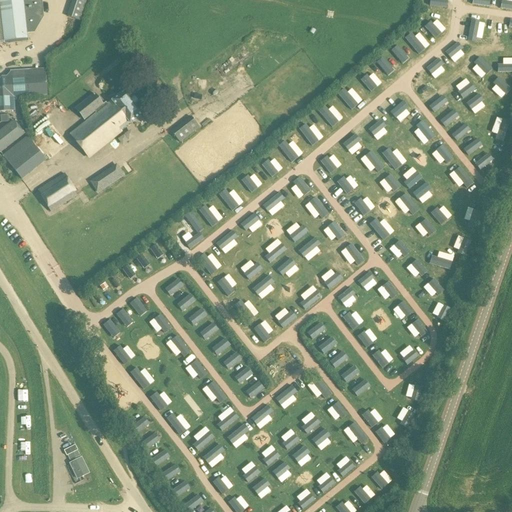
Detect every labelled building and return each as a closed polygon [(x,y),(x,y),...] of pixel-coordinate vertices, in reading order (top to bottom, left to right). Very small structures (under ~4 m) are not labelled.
[(0,0),(0,41),(26,39),(25,34),(33,33),(42,18),(40,0),(0,0)] [(72,0),(67,16),(80,20),(86,0),(72,0)] [(440,18),(442,12),(431,10),(430,17),(440,18)] [(56,30),(55,38),(72,40),(76,20),(68,19),(66,32),(56,30)] [(430,22),(424,27),(434,39),(440,33),(430,22)] [(471,32),(469,39),(476,41),(478,34),(471,32)] [(411,33),(405,39),(418,55),(425,50),(411,33)] [(396,45),(390,50),(399,61),(405,55),(396,45)] [(463,46),(460,50),(472,60),(476,55),(463,46)] [(500,49),(492,57),(499,63),(507,55),(500,49)] [(382,57),(376,63),(384,73),(390,67),(382,57)] [(375,77),(381,72),(370,59),(364,64),(375,77)] [(477,62),(463,68),(468,79),(481,73),(477,62)] [(439,65),(429,71),(435,82),(446,75),(439,65)] [(0,111),(13,111),(12,96),(46,94),(45,75),(32,76),(32,72),(11,73),(12,82),(9,82),(8,83),(4,79),(2,80),(1,81),(0,80),(0,111)] [(365,75),(359,80),(369,92),(375,87),(365,75)] [(355,76),(349,80),(361,99),(368,94),(355,76)] [(453,95),(462,90),(458,81),(448,86),(453,95)] [(343,89),(336,94),(350,110),(356,105),(343,89)] [(130,124),(144,113),(126,90),(112,101),(113,102),(71,135),(88,157),(121,131),(121,130),(130,124)] [(492,109),(498,111),(499,107),(506,109),(511,94),(499,90),(492,109)] [(84,121),(104,105),(94,94),(75,109),(84,121)] [(395,119),(409,108),(403,101),(390,112),(395,119)] [(323,106),(317,111),(330,127),(337,122),(323,106)] [(58,126),(63,122),(57,115),(52,119),(58,126)] [(180,143),(199,128),(191,117),(172,132),(180,143)] [(494,134),(497,121),(488,119),(485,131),(494,134)] [(5,128),(0,131),(0,150),(24,131),(15,120),(5,128)] [(368,130),(373,136),(386,126),(380,120),(368,130)] [(479,120),(476,128),(483,131),(486,123),(479,120)] [(428,142),(435,137),(422,121),(415,126),(428,142)] [(306,124),(299,129),(312,146),(318,141),(306,124)] [(409,125),(400,130),(406,140),(414,136),(409,125)] [(45,133),(45,141),(55,141),(55,132),(45,133)] [(343,145),(348,151),(360,141),(355,135),(343,145)] [(22,181),(47,161),(27,136),(2,156),(22,181)] [(486,147),(484,153),(492,157),(499,141),(488,136),(484,146),(486,147)] [(412,145),(420,155),(427,149),(420,139),(412,145)] [(285,141),(278,146),(291,163),(298,157),(285,141)] [(411,162),(418,157),(408,145),(402,150),(411,162)] [(447,164),(453,159),(442,145),(436,151),(447,164)] [(367,146),(354,157),(358,162),(371,150),(367,146)] [(275,148),(266,156),(270,160),(279,152),(275,148)] [(91,193),(132,163),(123,151),(100,168),(101,169),(83,182),(91,193)] [(384,168),(371,152),(364,157),(378,173),(384,168)] [(432,165),(428,168),(432,174),(442,167),(434,156),(428,160),(432,165)] [(320,162),(330,174),(336,169),(326,157),(320,162)] [(268,160),(262,165),(271,178),(278,172),(268,160)] [(279,161),(274,165),(278,170),(283,167),(279,161)] [(429,184),(433,187),(438,181),(446,188),(454,179),(442,169),(429,184)] [(37,190),(51,213),(77,196),(75,192),(76,191),(64,175),(37,190)] [(400,188),(390,175),(383,180),(393,193),(400,188)] [(247,176),(241,181),(251,193),(257,188),(247,176)] [(299,178),(293,183),(303,196),(310,191),(299,178)] [(337,183),(346,195),(353,190),(343,178),(337,183)] [(458,186),(449,193),(455,201),(464,194),(458,186)] [(219,194),(232,211),(239,206),(225,189),(219,194)] [(279,194),(263,207),(268,213),(284,200),(279,194)] [(418,211),(405,194),(399,199),(412,216),(418,211)] [(315,198),(308,203),(321,219),(328,214),(315,198)] [(370,212),(360,199),(354,204),(363,217),(370,212)] [(449,210),(455,206),(452,201),(446,205),(449,210)] [(468,201),(458,208),(466,218),(476,210),(468,201)] [(199,211),(212,228),(218,223),(205,206),(199,211)] [(457,209),(452,213),(457,219),(462,215),(457,209)] [(375,216),(380,223),(388,217),(384,210),(375,216)] [(184,217),(197,234),(199,233),(204,230),(191,212),(184,217)] [(259,220),(254,214),(240,225),(245,231),(259,220)] [(389,236),(376,219),(370,224),(383,241),(389,236)] [(435,232),(425,219),(419,224),(429,237),(435,232)] [(334,222),(327,228),(338,241),(345,236),(334,222)] [(174,233),(177,237),(188,229),(184,225),(174,233)] [(307,232),(302,226),(289,237),(294,243),(307,232)] [(216,245),(221,251),(238,238),(233,231),(216,245)] [(244,243),(256,236),(253,231),(241,238),(244,243)] [(315,238),(299,252),(304,258),(320,245),(315,238)] [(160,239),(153,243),(157,249),(163,246),(160,239)] [(410,253),(399,241),(393,246),(404,258),(410,253)] [(253,244),(248,249),(252,253),(257,247),(253,244)] [(281,244),(265,258),(270,264),(286,250),(281,244)] [(351,244),(345,249),(357,266),(364,261),(351,244)] [(452,262),(460,247),(455,244),(446,259),(452,262)] [(198,259),(211,275),(217,270),(204,254),(198,259)] [(431,257),(429,265),(449,271),(452,263),(431,257)] [(290,259),(277,270),(282,277),(295,265),(290,259)] [(427,272),(416,260),(411,265),(421,277),(427,272)] [(257,263),(243,274),(248,280),(262,269),(257,263)] [(331,264),(321,271),(326,279),(337,272),(331,264)] [(179,272),(170,278),(175,284),(184,278),(179,272)] [(337,273),(324,283),(329,290),(342,279),(337,273)] [(374,279),(369,273),(357,282),(362,288),(374,279)] [(312,274),(303,282),(310,290),(319,282),(312,274)] [(290,289),(297,286),(293,276),(285,279),(290,289)] [(269,277),(252,290),(257,296),(274,283),(269,277)] [(234,292),(223,278),(217,283),(227,297),(234,292)] [(369,293),(380,285),(377,280),(365,288),(369,293)] [(444,292),(434,280),(428,285),(438,297),(444,292)] [(398,295),(388,283),(382,288),(391,300),(398,295)] [(179,292),(185,301),(194,295),(188,286),(179,292)] [(276,288),(270,293),(281,306),(287,301),(276,288)] [(299,288),(287,295),(292,303),(304,296),(299,288)] [(342,304),(355,295),(350,288),(337,298),(342,304)] [(316,291),(300,304),(304,310),(321,297),(316,291)] [(380,294),(375,298),(382,310),(387,306),(380,294)] [(201,301),(193,307),(199,314),(207,308),(201,301)] [(253,317),(240,301),(234,306),(247,322),(253,317)] [(412,314),(403,302),(397,307),(406,319),(412,314)] [(443,306),(436,319),(443,322),(450,309),(443,306)] [(290,312),(277,322),(283,329),(296,318),(290,312)] [(358,326),(349,313),(342,318),(352,331),(358,326)] [(427,332),(417,320),(411,325),(420,337),(427,332)] [(368,335),(378,327),(374,321),(363,330),(368,335)] [(320,324),(307,334),(312,340),(325,330),(320,324)] [(270,338),(259,325),(253,330),(264,343),(270,338)] [(363,333),(357,337),(366,349),(372,344),(363,333)] [(331,338),(319,348),(324,355),(336,345),(331,338)] [(225,339),(212,349),(217,356),(230,346),(225,339)] [(151,353),(157,347),(150,340),(144,346),(151,353)] [(378,351),(372,356),(381,368),(387,363),(378,351)] [(402,360),(406,366),(418,357),(413,351),(402,360)] [(343,353),(330,363),(335,369),(348,359),(343,353)] [(236,354),(223,364),(228,370),(241,360),(236,354)] [(392,364),(394,369),(402,365),(400,360),(392,364)] [(196,361),(190,366),(200,379),(207,374),(196,361)] [(155,373),(162,382),(171,376),(164,367),(155,373)] [(354,367),(341,377),(346,383),(359,373),(354,367)] [(247,368),(234,378),(240,385),(252,375),(247,368)] [(171,380),(177,388),(185,382),(179,373),(171,380)] [(326,400),(332,395),(320,379),(313,384),(326,400)] [(365,381),(352,391),(357,397),(370,387),(365,381)] [(259,383),(246,393),(251,399),(264,389),(259,383)] [(292,386),(275,400),(280,406),(297,393),(292,386)] [(414,386),(410,400),(417,402),(421,388),(414,386)] [(366,411),(378,401),(374,395),(361,405),(366,411)] [(397,399),(403,408),(408,405),(401,396),(397,399)] [(133,412),(141,407),(136,400),(128,405),(133,412)] [(373,408),(380,414),(386,408),(379,401),(373,408)] [(338,403),(332,408),(342,420),(348,415),(338,403)] [(267,406),(251,419),(256,426),(272,413),(267,406)] [(385,421),(397,413),(393,407),(381,416),(385,421)] [(207,409),(199,413),(203,422),(212,418),(207,409)] [(367,411),(361,416),(371,428),(377,423),(367,411)] [(407,411),(399,425),(406,429),(414,415),(407,411)] [(131,429),(136,435),(149,425),(144,418),(131,429)] [(315,418),(302,429),(307,435),(320,424),(315,418)] [(361,445),(367,440),(354,423),(347,428),(361,445)] [(243,426),(227,439),(232,445),(248,432),(243,426)] [(381,428),(375,433),(384,444),(390,439),(381,428)] [(325,430),(312,441),(317,447),(330,436),(325,430)] [(155,434),(141,444),(146,450),(159,441),(155,434)] [(294,435),(282,445),(287,451),(299,441),(294,435)] [(338,444),(329,450),(335,459),(344,453),(338,444)] [(80,456),(77,451),(78,451),(75,445),(74,446),(64,451),(66,456),(67,456),(70,461),(80,456)] [(219,446),(203,459),(208,465),(224,452),(219,446)] [(304,447),(292,457),(297,463),(309,453),(304,447)] [(165,451),(152,460),(157,467),(170,458),(165,451)] [(275,451),(263,461),(268,467),(280,457),(275,451)] [(77,479),(89,473),(82,457),(69,463),(77,479)] [(349,462),(337,472),(342,478),(354,468),(349,462)] [(284,463),(272,473),(277,479),(289,470),(284,463)] [(175,466),(162,475),(166,482),(180,473),(175,466)] [(243,477),(249,484),(261,474),(255,467),(243,477)] [(387,486),(376,474),(370,479),(380,491),(387,486)] [(219,478),(212,483),(222,495),(228,490),(219,478)] [(331,478),(319,488),(324,494),(336,484),(331,478)] [(264,480),(252,489),(257,496),(269,486),(264,480)] [(185,482),(171,492),(176,498),(189,489),(185,482)] [(369,500),(359,488),(353,493),(363,505),(369,500)] [(310,495),(298,504),(303,510),(315,501),(310,495)] [(198,496),(185,506),(189,511),(190,511),(203,502),(198,496)] [(234,498),(228,503),(235,511),(241,511),(244,510),(234,498)] [(348,511),(341,503),(335,508),(338,511),(348,511)]
